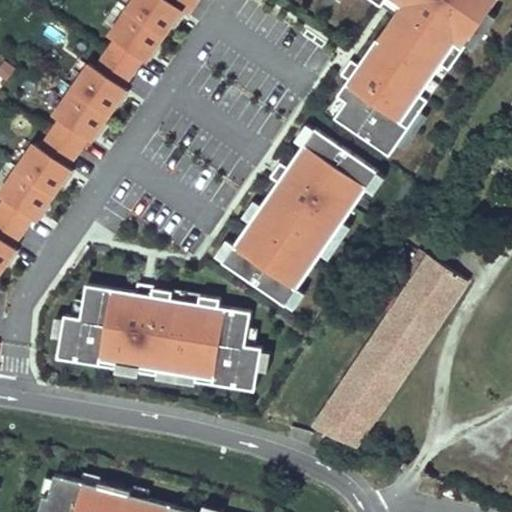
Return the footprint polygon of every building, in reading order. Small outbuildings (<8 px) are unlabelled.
[(136,0),(0,194),(0,279),(196,0),(136,0)] [(330,113),(393,154),(510,0),(381,0),(400,12),(330,113)] [(224,262),(295,311),(383,176),(312,129),(224,262)] [(481,238),(474,249),(485,255),(492,244),(481,238)] [(415,276),(430,254),(421,248),(406,270),(415,276)] [(468,279),(430,254),(415,276),(399,300),(390,312),(384,322),(356,364),(315,425),(356,445),(468,279)] [(399,300),(373,282),(364,295),(390,312),(399,300)] [(65,322),(62,360),(253,390),(267,350),(247,350),(254,316),(89,287),(84,323),(65,322)] [(390,312),(364,295),(358,304),(374,315),(384,322),(390,312)] [(384,322),(374,315),(346,358),(356,364),(384,322)] [(346,358),(326,346),(283,410),(315,425),(356,364),(346,358)] [(196,511),(53,471),(42,511),(196,511)]
